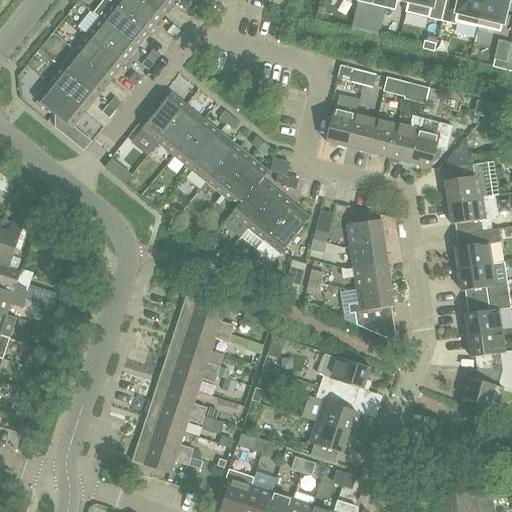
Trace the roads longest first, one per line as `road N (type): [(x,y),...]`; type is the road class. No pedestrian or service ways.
road 1 (residential): [(383,511),(375,482),(425,335),(409,209),(396,189),(309,161),(319,72),(204,36),(188,44),(72,189)]
road 2 (unclassified): [(65,477),(130,253),(116,224),(72,189)]
